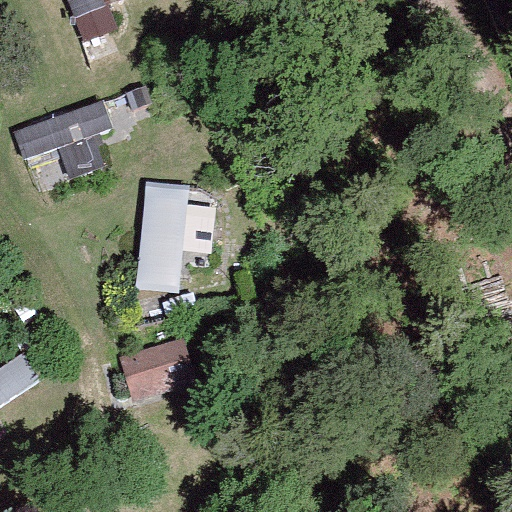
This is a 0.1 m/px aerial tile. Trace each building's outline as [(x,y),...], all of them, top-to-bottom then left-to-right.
[(72,0),(81,37),(115,29),(108,0),(72,0)] [(102,102),(21,129),(39,184),(120,157),(102,102)] [(148,287),(193,289),(197,182),(152,181),(148,287)] [(193,335),(125,351),(136,398),(204,381),(193,335)] [(0,403),(47,383),(35,356),(0,371),(0,403)]
